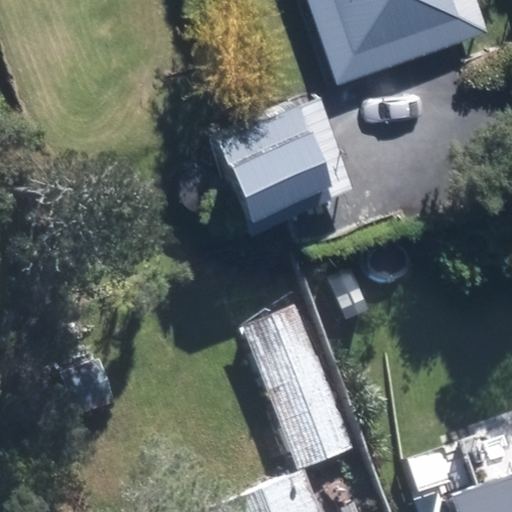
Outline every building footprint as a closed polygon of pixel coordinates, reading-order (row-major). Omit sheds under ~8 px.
[(489,28),(479,0),(300,0),(332,85),(489,28)] [(309,89),(193,131),(226,219),(297,193),(304,214),(349,197),(309,89)] [(245,361),(292,467),(300,485),(362,457),(306,333),(245,361)] [(484,477),(437,491),(443,511),(511,511),(511,443),(477,454),(484,477)] [(312,511),(300,485),(292,467),(195,511),(194,511),(312,511)]
